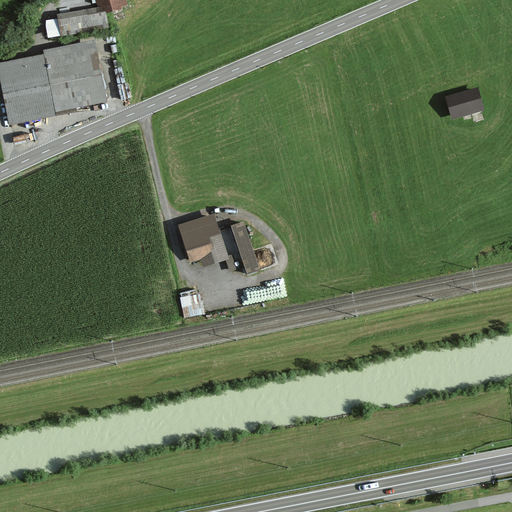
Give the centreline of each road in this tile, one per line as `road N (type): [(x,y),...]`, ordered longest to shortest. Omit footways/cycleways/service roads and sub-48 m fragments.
road 1 (primary): [(0,172),(399,0)]
road 2 (trunk): [(511,462),(256,511)]
